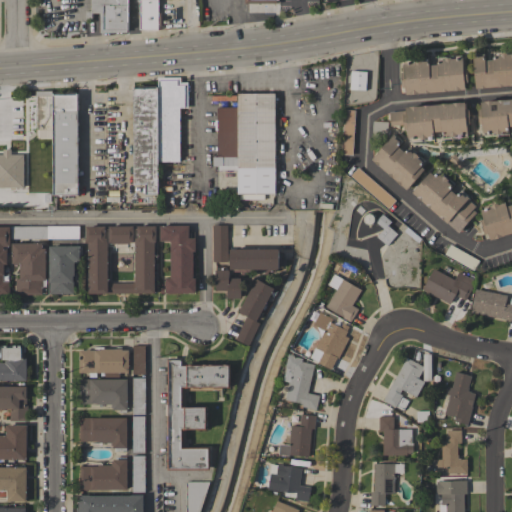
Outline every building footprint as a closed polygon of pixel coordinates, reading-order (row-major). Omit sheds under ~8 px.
[(99,13),(91,13),(91,19),(85,19),(85,11),(90,11),(90,9),(82,9),(82,2),(90,2),(90,0),(127,0),(127,29),(127,32),(99,32),(99,13)] [(158,0),(158,30),(139,30),(139,0),(158,0)] [(511,86),(509,86),(503,86),(503,87),(497,87),(486,88),(479,89),(479,88),(476,89),(473,57),(476,57),(476,54),(483,54),(484,58),(485,58),(485,60),(493,60),(493,58),(493,52),(501,51),(501,53),(505,53),(505,51),(511,51),(511,86)] [(461,90),(461,91),(453,91),(452,91),(447,91),(447,92),(441,92),(441,91),(429,93),(423,94),(423,93),(418,94),(410,95),(410,94),(406,95),(405,88),(402,88),(401,73),(404,72),(403,60),(428,58),(429,66),(437,65),(437,58),(462,55),(463,67),(466,66),(467,83),(464,83),(465,89),(461,90)] [(365,91),(349,90),(351,71),(366,71),(365,91)] [(157,77),(180,77),(180,82),(187,82),(187,108),(179,108),(179,162),(158,162),(157,88),(157,77)] [(145,194),(145,185),(132,185),(132,88),(157,88),(158,162),(158,194),(145,194)] [(52,129),(37,130),(37,96),(35,96),(35,91),(51,91),(52,129)] [(53,94),(54,94),(54,92),(76,92),(76,94),(77,94),(78,195),(53,195),(53,94)] [(275,194),(237,194),(237,171),(217,171),(217,166),(213,166),(213,157),(217,157),(217,155),(215,155),(215,144),(213,144),(213,134),(217,134),(217,130),(214,130),(214,110),(217,110),(217,107),(237,107),(237,93),(274,93),(275,194)] [(511,126),(508,127),(508,134),(484,136),(483,125),(479,125),(478,109),(481,109),(480,102),(485,102),(485,101),(491,101),(511,99),(511,126)] [(442,139),(442,131),(433,132),(434,140),(408,142),(407,130),(405,130),(404,125),(390,126),(389,112),(405,111),(405,108),(411,107),(417,106),(417,107),(441,105),(441,104),(448,104),(452,104),(452,103),(465,102),(465,109),(468,109),(469,125),(466,125),(467,137),(442,139)] [(341,155),(343,110),(355,110),(352,155),(341,155)] [(372,121),(387,122),(387,129),(388,129),(388,137),(386,137),(386,141),(371,140),(372,121)] [(393,135),(395,136),(395,135),(402,141),(398,147),(404,152),(409,147),(425,161),(420,166),(424,169),(406,190),(402,186),(401,186),(396,182),(397,182),(393,178),(392,179),(388,174),(379,166),(379,167),(373,162),(374,162),(372,160),(393,135)] [(0,154),(0,188),(22,188),(22,154),(10,154),(10,149),(1,149),(1,154),(0,154)] [(395,200),(388,209),(350,176),(357,167),(395,200)] [(430,173),(433,176),(438,170),(454,184),(451,187),(452,188),(450,190),(456,195),(461,190),(468,196),(467,197),(470,199),(469,201),(476,206),(473,210),(476,213),(459,233),(412,193),(430,173)] [(511,232),(502,236),(502,237),(493,240),(493,239),(490,240),(488,234),(485,235),(480,220),(483,219),(480,211),(491,207),(490,205),(497,203),(497,205),(504,203),(506,207),(511,204),(511,232)] [(372,220),(372,218),(372,217),(371,216),(369,215),(368,215),(366,215),(365,216),(363,217),(363,218),(363,220),(363,221),(364,223),(365,224),(366,224),(368,224),(370,224),(371,223),(372,222),(372,220)] [(381,215),(374,222),(382,229),(375,238),(385,247),(396,234),(387,226),(390,223),(381,215)] [(227,262),(212,262),(212,225),(227,225),(227,262)] [(10,239),(10,226),(79,226),(79,239),(10,239)] [(135,293),(135,292),(107,292),(107,293),(88,294),(88,243),(86,243),(86,241),(85,241),(85,227),(105,227),(105,229),(109,229),(109,227),(133,226),(133,229),(137,229),(137,226),(156,226),(156,242),(154,242),(154,293),(135,293)] [(188,226),(188,233),(190,233),(190,238),(195,238),(195,252),(192,252),(193,278),(195,278),(195,293),(160,294),(160,288),(165,288),(165,278),(170,278),(170,241),(159,241),(159,226),(188,226)] [(10,246),(3,246),(3,250),(7,250),(7,264),(3,264),(4,273),(9,273),(9,295),(0,295),(0,227),(10,227),(10,246)] [(42,243),(42,248),(46,248),(46,280),(41,280),(41,295),(16,295),(15,278),(18,278),(18,270),(20,270),(20,264),(12,264),(11,243),(42,243)] [(444,254),(450,244),(479,261),(474,271),(444,254)] [(79,246),(79,261),(76,261),(76,262),(74,262),(74,276),(72,276),(72,294),(49,294),(49,246),(79,246)] [(279,250),(279,259),(283,259),(283,266),(279,266),(279,270),(230,270),(230,250),(279,250)] [(422,289),(433,268),(454,280),(458,272),(475,282),(465,301),(455,295),(449,304),(422,289)] [(241,298),(227,299),(227,290),(216,290),(216,270),(229,270),(229,278),(241,278),(241,298)] [(337,290),(328,284),(334,273),(361,290),(352,305),(358,309),(351,322),(343,317),(326,306),(337,290)] [(257,278),(275,288),(257,321),(239,311),(257,278)] [(506,295),(505,303),(509,304),(510,298),(511,298),(511,320),(471,312),(475,289),(506,295)] [(338,358),(337,358),(331,370),(309,359),(324,330),(313,325),(320,312),(333,319),(331,322),(340,327),(342,323),(349,326),(347,330),(345,336),(349,338),(338,358)] [(250,345),(236,339),(246,316),(260,323),(250,345)] [(78,350),(86,350),(86,349),(89,349),(89,350),(101,350),(101,349),(122,349),(122,350),(128,350),(128,354),(132,354),(132,345),(145,345),(145,374),(132,374),(132,365),(128,365),(128,372),(119,372),(119,376),(104,376),(104,373),(96,373),(96,377),(88,377),(88,373),(78,373),(78,350)] [(0,380),(0,363),(4,363),(4,360),(2,360),(2,357),(0,357),(0,348),(3,348),(3,346),(6,346),(6,348),(13,348),(12,346),(16,346),(16,348),(17,348),(17,346),(23,346),(23,347),(25,347),(25,352),(24,352),(24,358),(26,358),(26,380),(0,380)] [(308,393),(320,396),(316,410),(302,407),(303,404),(300,404),(301,403),(285,399),(289,382),(283,381),(286,367),(285,367),(288,354),(294,355),(294,356),(303,358),(302,361),(315,364),(308,393)] [(423,355),(431,355),(431,381),(423,381),(423,355)] [(423,368),(417,378),(423,382),(415,397),(401,389),(398,394),(401,395),(400,397),(408,401),(402,410),(395,406),(394,407),(382,400),(405,358),(423,368)] [(167,470),(167,468),(166,468),(165,453),(167,453),(167,446),(166,446),(165,435),(167,435),(167,415),(166,415),(165,404),(167,404),(167,384),(166,384),(165,374),(167,374),(167,359),(182,359),(182,364),(230,364),(230,387),(183,388),(183,406),(207,406),(207,430),(183,430),(183,447),(210,447),(210,470),(167,470)] [(455,372),(471,376),(467,388),(468,388),(467,391),(470,392),(475,394),(471,407),(472,407),(467,425),(453,421),(454,417),(444,414),(449,395),(445,394),(447,386),(451,388),(455,372)] [(132,378),(144,378),(144,415),(132,415),(132,378)] [(127,379),(127,410),(126,410),(126,412),(119,412),(119,410),(113,410),(113,408),(111,408),(111,404),(98,404),(98,403),(79,403),(79,379),(127,379)] [(0,386),(26,387),(26,421),(9,420),(10,409),(0,409),(0,386)] [(428,411),(429,422),(416,422),(416,411),(428,411)] [(309,457),(279,454),(280,445),(289,445),(291,425),(300,426),(301,414),(316,416),(315,429),(311,429),(309,457)] [(132,416),(144,416),(144,452),(132,453),(132,416)] [(383,431),(378,431),(379,416),(393,416),(393,429),(411,429),(411,443),(413,443),(412,453),(406,453),(406,456),(382,455),(383,431)] [(127,448),(126,448),(126,451),(115,451),(115,448),(113,448),(113,446),(111,446),(111,443),(98,443),(98,441),(79,441),(79,418),(127,418),(127,448)] [(0,435),(5,435),(5,425),(26,425),(26,459),(0,459),(0,435)] [(441,442),(446,442),(446,430),(461,430),(461,442),(457,442),(457,455),(458,455),(458,458),(460,458),(460,459),(467,459),(467,473),(463,473),(463,476),(456,476),(456,473),(447,473),(447,467),(437,467),(437,459),(441,459),(441,442)] [(145,492),(132,492),(132,456),(144,456),(145,492)] [(79,490),(79,466),(99,466),(99,465),(111,465),(111,462),(113,462),(113,459),(127,459),(127,490),(79,490)] [(374,463),(403,464),(403,473),(394,473),(394,493),(385,493),(385,505),(370,505),(370,492),(373,492),(374,463)] [(299,486),(310,487),(307,502),(295,500),(296,493),(280,490),(280,491),(268,489),(270,475),(269,474),(271,464),(278,465),(278,464),(283,465),(302,468),(299,486)] [(0,467),(26,467),(26,502),(7,501),(7,490),(0,490),(0,467)] [(200,511),(186,511),(186,482),(211,481),(200,511)] [(464,511),(438,511),(438,504),(441,504),(441,493),(452,493),(452,481),(467,481),(467,493),(464,493),(464,511)] [(143,511),(78,511),(78,503),(79,503),(79,495),(143,495),(143,511)] [(298,511),(272,511),(277,500),(299,510),(298,511)]
